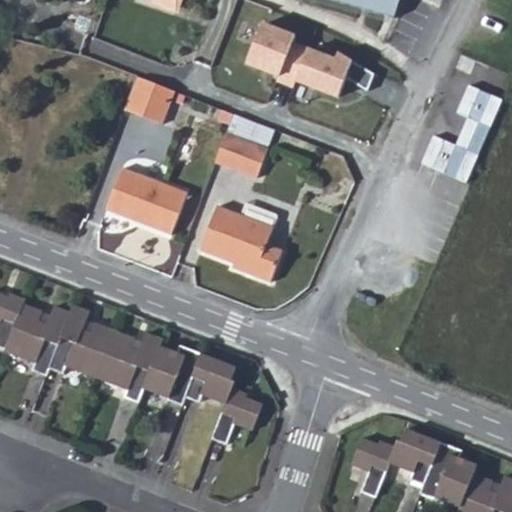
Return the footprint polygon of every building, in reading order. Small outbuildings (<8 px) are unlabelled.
[(340,0),(390,12),(395,0),(340,0)] [(263,24),(248,65),(278,75),(276,80),(296,88),(298,83),(342,97),(348,79),(369,91),(377,75),(338,52),(336,60),(295,45),(299,37),(263,24)] [(184,83),(149,71),(137,106),(172,117),(184,83)] [(465,88),(454,115),(465,119),(453,147),(431,138),(418,169),(465,188),(500,102),(465,88)] [(290,131),(245,116),(241,129),(286,143),(290,131)] [(241,129),(231,158),(276,173),(286,143),(241,129)] [(125,209),(188,233),(204,193),(140,167),(125,209)] [(254,262),(295,276),(307,241),(287,235),(296,208),(263,196),(259,209),(239,203),(223,248),(255,258),(254,262)] [(42,301),(25,296),(24,302),(9,296),(0,323),(0,324),(14,329),(8,348),(50,364),(48,370),(60,375),(63,368),(76,371),(78,364),(137,385),(137,394),(146,398),(152,381),(174,388),(174,391),(189,398),(192,392),(203,395),(206,387),(228,396),(218,427),(232,432),(238,411),(253,416),(262,392),(248,386),(250,381),(235,375),(238,366),(183,347),(183,351),(164,345),(166,337),(151,331),(148,336),(95,316),(95,312),(82,307),(80,311),(64,305),(60,313),(40,305),(42,301)] [(511,511),(511,473),(503,470),(498,480),(488,476),(489,471),(472,465),(474,457),(454,450),(456,447),(405,427),(397,447),(368,435),(357,465),(373,470),(366,491),(377,497),(391,463),(412,472),(410,480),(422,485),(421,492),(435,497),(437,493),(458,501),(453,511),(511,511)]
